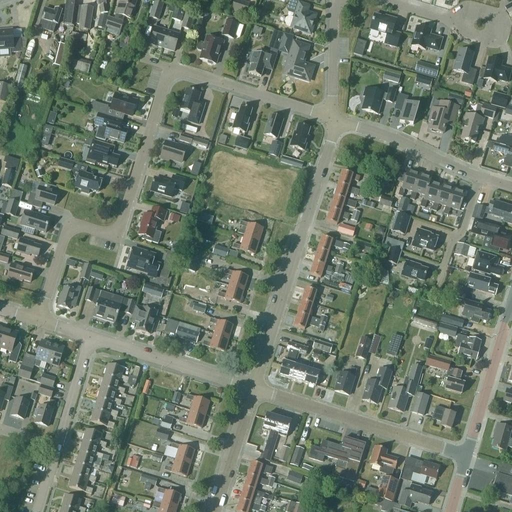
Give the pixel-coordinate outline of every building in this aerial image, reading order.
[(66,0),(63,25),(73,26),(77,0),(66,0)] [(108,17),(105,27),(108,28),(106,32),(119,36),(123,22),(124,18),(129,20),(131,20),(137,0),(120,0),(120,3),(119,2),(115,15),(114,19),(108,17)] [(234,0),(231,11),(246,16),(249,4),(237,0),(234,0)] [(286,19),(285,22),(287,26),(292,27),(291,28),(302,31),(301,32),(310,35),(313,26),(312,26),(316,15),(308,13),(310,6),(290,0),(287,8),(297,11),(295,15),(294,19),(289,17),(286,19)] [(150,17),(158,20),(163,5),(154,2),(150,17)] [(81,8),(78,29),(90,31),(93,9),(81,8)] [(181,21),(182,17),(184,11),(175,8),(173,14),(172,19),(181,21)] [(38,28),(53,33),(56,24),(57,25),(61,12),(55,10),(54,12),(44,9),(38,28)] [(181,28),(190,30),(195,15),(186,12),(181,28)] [(374,15),(370,30),(387,35),(384,45),(396,48),(400,34),(392,32),(396,20),(388,17),(388,19),(374,15)] [(221,36),(234,40),(239,25),(226,21),(221,36)] [(430,35),(431,31),(425,30),(424,28),(420,26),(418,28),(416,27),(411,46),(425,51),(426,48),(438,52),(442,39),(430,35)] [(150,45),(162,49),(167,31),(156,28),(150,45)] [(0,33),(0,49),(10,49),(10,53),(21,52),(21,48),(25,48),(27,38),(20,38),(12,39),(12,30),(1,31),(1,34),(0,33)] [(162,49),(174,52),(179,35),(167,31),(162,49)] [(283,34),(278,52),(287,55),(293,37),(283,34)] [(205,44),(200,43),(198,44),(197,46),(197,48),(198,50),(202,52),(200,60),(207,62),(208,64),(211,65),(213,64),(215,65),(219,52),(221,52),(224,42),(207,37),(205,44)] [(63,66),(68,45),(63,43),(57,65),(63,66)] [(303,65),(308,48),(294,43),(284,74),(309,82),(313,68),(303,65)] [(259,54),(254,52),(250,65),(251,65),(249,74),(260,78),(265,65),(273,67),(277,55),(261,49),(259,54)] [(469,69),(473,54),(470,53),(471,52),(467,50),(462,49),(462,51),(459,50),(453,71),(464,74),(461,83),(472,86),(477,71),(469,69)] [(70,69),(87,74),(90,62),(73,58),(70,69)] [(489,59),(483,79),(497,83),(497,80),(508,83),(511,70),(501,67),(502,62),(489,59)] [(415,71),(431,76),(434,67),(418,62),(415,71)] [(385,80),(398,84),(400,76),(387,73),(385,80)] [(17,77),(14,89),(21,90),(24,79),(17,77)] [(0,102),(6,104),(10,86),(0,84),(0,102)] [(362,110),(378,115),(382,100),(386,101),(386,102),(392,103),(396,91),(389,89),(387,95),(384,94),(365,88),(363,97),(365,97),(362,110)] [(205,105),(198,103),(200,94),(186,90),(180,110),(190,113),(187,122),(198,126),(205,105)] [(135,110),(137,105),(136,104),(136,102),(129,99),(129,98),(115,94),(111,110),(132,116),(134,109),(135,110)] [(494,94),(491,105),(505,109),(508,98),(494,94)] [(409,125),(413,126),(414,122),(417,120),(416,117),(419,106),(406,102),(407,98),(399,95),(395,109),(401,110),(402,113),(400,122),(405,123),(406,126),(409,125)] [(454,96),(452,103),(461,106),(463,99),(454,96)] [(107,109),(108,107),(93,102),(90,111),(105,115),(107,109)] [(453,127),(458,108),(442,104),(440,111),(433,109),(429,123),(432,124),(430,131),(443,135),(446,125),(453,127)] [(480,116),(494,120),(497,109),(484,105),(480,116)] [(249,118),(252,110),(241,107),(238,115),(237,114),(232,129),(246,133),(250,119),(249,118)] [(49,122),(55,124),(58,114),(52,112),(49,122)] [(95,126),(98,127),(95,138),(105,142),(106,139),(123,144),(128,131),(120,128),(123,121),(98,114),(95,126)] [(462,130),(464,130),(461,140),(475,144),(480,130),(482,130),(485,120),(467,114),(462,130)] [(264,135),(277,139),(283,120),(270,116),(264,135)] [(298,125),(296,133),(294,132),(290,147),(304,151),(307,142),(306,141),(310,129),(298,125)] [(44,126),(38,144),(46,146),(51,129),(44,126)] [(179,141),(191,145),(193,138),(181,135),(179,141)] [(511,137),(509,136),(502,136),(501,140),(500,145),(506,147),(506,146),(511,148),(511,146),(511,137)] [(234,148),(246,151),(249,140),(237,137),(234,148)] [(84,146),(90,148),(86,163),(94,166),(95,163),(108,167),(109,165),(116,168),(119,157),(112,155),(112,154),(102,151),(104,144),(87,139),(84,146)] [(268,155),(278,158),(282,145),(272,141),(268,155)] [(169,161),(169,159),(181,163),(186,147),(179,144),(178,146),(166,143),(161,159),(169,161)] [(503,146),(501,152),(508,154),(508,155),(506,159),(505,159),(503,166),(511,168),(511,149),(509,149),(510,148),(503,146)] [(282,157),(280,163),(291,167),(293,160),(282,157)] [(57,167),(71,172),(74,163),(60,159),(57,167)] [(195,162),(191,175),(198,177),(202,165),(195,162)] [(6,170),(2,185),(12,188),(16,173),(6,170)] [(401,188),(398,196),(402,197),(405,190),(412,192),(414,193),(420,174),(408,170),(402,189),(401,188)] [(89,175),(79,172),(74,188),(82,190),(81,193),(87,194),(89,190),(98,193),(101,181),(88,177),(89,175)] [(342,172),(338,184),(349,188),(351,181),(352,181),(352,180),(358,182),(359,177),(342,172)] [(412,192),(410,200),(414,201),(416,194),(425,196),(430,181),(432,178),(420,174),(414,193),(412,192)] [(155,178),(150,192),(172,198),(174,189),(182,192),(185,180),(173,176),(171,183),(155,178)] [(423,199),(420,207),(425,209),(427,201),(434,203),(436,204),(442,185),(430,181),(425,196),(424,200),(423,199)] [(28,194),(26,200),(29,201),(27,205),(39,209),(41,202),(54,206),(58,193),(55,192),(56,188),(41,184),(37,196),(31,194),(31,195),(28,194)] [(338,184),(334,197),(345,200),(347,193),(359,197),(359,196),(364,198),(366,193),(360,191),(349,188),(338,184)] [(434,203),(432,211),(436,212),(439,205),(446,207),(447,207),(453,189),(442,185),(436,204),(434,203)] [(446,207),(443,214),(448,216),(450,208),(459,211),(465,192),(453,189),(447,207),(446,207)] [(334,197),(330,210),(341,213),(343,206),(354,209),(356,203),(345,200),(334,197)] [(379,205),(390,208),(393,201),(381,197),(379,205)] [(5,214),(14,217),(19,204),(9,201),(5,214)] [(184,202),(182,212),(191,213),(192,204),(184,202)] [(503,222),(511,225),(511,207),(495,202),(495,203),(490,202),(488,209),(493,210),(491,216),(504,220),(503,222)] [(476,205),(471,219),(481,222),(485,208),(476,205)] [(142,236),(141,239),(158,244),(161,234),(155,232),(158,220),(163,222),(166,213),(152,208),(150,216),(144,214),(141,223),(142,223),(138,235),(142,236)] [(341,213),(330,210),(327,222),(337,225),(339,218),(347,221),(349,215),(341,213)] [(20,226),(45,233),(50,220),(42,218),(43,217),(25,211),(20,226)] [(392,231),(404,235),(410,217),(398,213),(392,231)] [(470,233),(484,237),(481,248),(497,253),(499,248),(507,250),(511,238),(501,236),(503,229),(473,220),(471,226),(472,227),(470,233)] [(247,228),(244,237),(259,242),(263,228),(241,221),(239,226),(247,228)] [(341,225),(339,233),(352,237),(354,229),(341,225)] [(2,235),(17,240),(19,232),(4,228),(2,235)] [(422,249),(434,252),(438,238),(426,234),(426,233),(417,230),(412,247),(421,250),(422,249)] [(190,245),(196,248),(200,240),(194,237),(190,245)] [(259,242),(244,237),(241,246),(234,244),(232,248),(254,255),(259,242)] [(322,238),(318,250),(328,253),(330,247),(342,250),(342,249),(347,250),(348,246),(322,238)] [(30,255),(38,257),(41,247),(33,245),(34,243),(20,239),(16,252),(30,257),(30,255)] [(386,239),(384,245),(392,248),(394,242),(386,239)] [(456,255),(461,256),(461,254),(467,256),(469,247),(464,246),(458,244),(456,255)] [(213,253),(224,257),(226,257),(228,250),(215,246),(213,253)] [(144,252),(133,248),(127,270),(155,278),(159,265),(152,262),(155,255),(154,255),(154,257),(143,253),(144,252)] [(385,262),(397,265),(401,252),(389,248),(385,262)] [(318,250),(314,263),(324,266),(326,259),(328,260),(330,253),(328,253),(318,250)] [(168,251),(166,258),(173,261),(175,254),(168,251)] [(477,251),(471,270),(490,275),(490,274),(501,277),(503,269),(494,266),(496,257),(477,251)] [(180,268),(194,273),(199,257),(185,253),(184,257),(180,256),(177,266),(180,267),(180,268)] [(0,261),(7,264),(9,257),(0,254),(0,261)] [(416,281),(417,279),(424,282),(428,270),(415,266),(415,265),(406,262),(402,276),(416,281)] [(322,272),(330,274),(332,269),(324,266),(314,263),(310,275),(320,279),(322,272)] [(22,280),(30,283),(33,272),(25,270),(26,268),(11,264),(7,277),(22,282),(22,280)] [(84,265),(80,279),(88,281),(92,267),(84,265)] [(232,277),(229,286),(244,290),(248,277),(226,270),(224,274),(232,277)] [(379,270),(375,282),(381,284),(385,271),(379,270)] [(467,287),(479,291),(479,292),(495,296),(498,287),(489,284),(490,280),(483,278),(471,275),(467,287)] [(58,306),(70,310),(71,305),(75,306),(80,288),(71,285),(69,289),(64,288),(58,306)] [(244,290),(229,286),(226,295),(219,292),(217,297),(240,304),(244,290)] [(455,286),(452,295),(454,296),(464,299),(466,293),(458,291),(459,287),(455,286)] [(154,290),(144,287),(142,293),(152,296),(154,290)] [(93,317),(104,321),(112,295),(89,288),(85,301),(91,303),(91,302),(97,304),(93,317)] [(306,289),(302,302),(312,305),(314,298),(316,299),(318,293),(306,289)] [(193,291),(192,299),(211,303),(213,295),(193,291)] [(112,295),(104,321),(115,324),(119,311),(125,313),(131,315),(135,302),(112,295)] [(302,302),(298,314),(308,317),(310,310),(318,313),(320,308),(312,305),(302,302)] [(470,322),(478,325),(479,320),(487,323),(490,312),(478,308),(479,305),(467,302),(462,317),(470,320),(470,322)] [(192,310),(204,314),(206,307),(194,304),(192,310)] [(131,323),(138,325),(136,331),(150,335),(157,312),(143,308),(143,309),(136,307),(131,323)] [(324,327),(326,323),(321,321),(308,317),(298,314),(294,327),(304,330),(306,323),(318,327),(319,326),(324,327)] [(444,316),(442,322),(454,326),(456,319),(444,316)] [(412,322),(435,330),(437,325),(414,317),(412,322)] [(216,325),(214,334),(229,339),(233,326),(211,319),(209,323),(216,325)] [(166,327),(164,332),(175,336),(175,337),(196,344),(199,334),(200,330),(179,323),(168,320),(166,327)] [(439,324),(438,330),(448,333),(447,335),(454,337),(456,329),(439,324)] [(6,329),(0,347),(0,348),(11,352),(8,361),(16,364),(21,349),(13,346),(17,333),(6,329)] [(229,339),(214,334),(211,343),(204,341),(202,346),(225,352),(229,339)] [(395,334),(389,353),(399,356),(405,337),(395,334)] [(460,350),(458,355),(476,361),(477,359),(478,358),(479,355),(478,354),(479,350),(478,350),(481,342),(457,335),(454,348),(460,350)] [(355,357),(365,361),(372,341),(361,338),(355,357)] [(312,349),(330,354),(332,346),(315,340),(312,349)] [(47,363),(53,344),(41,341),(33,366),(39,368),(41,362),(47,363)] [(283,360),(278,376),(291,380),(295,366),(298,354),(299,354),(300,351),(301,347),(288,342),(286,349),(290,350),(290,351),(287,361),(283,360)] [(53,344),(47,363),(58,367),(64,348),(53,344)] [(313,350),(311,358),(318,360),(320,353),(313,350)] [(461,394),(464,383),(459,382),(462,372),(449,368),(451,361),(429,355),(426,366),(447,372),(445,378),(448,379),(445,390),(461,394)] [(295,366),(291,380),(303,384),(308,368),(300,365),(301,363),(296,362),(296,364),(295,366)] [(108,364),(105,376),(120,381),(127,383),(135,385),(137,378),(132,377),(129,376),(129,378),(122,376),(124,369),(108,364)] [(18,377),(29,380),(32,370),(21,366),(18,377)] [(308,368),(303,384),(315,388),(320,372),(313,369),(313,367),(308,366),(308,368)] [(394,388),(391,396),(393,397),(389,409),(402,414),(408,396),(413,397),(423,369),(412,366),(408,378),(405,378),(401,391),(394,388)] [(338,383),(335,392),(349,397),(354,378),(357,370),(351,369),(348,376),(341,374),(338,375),(337,377),(336,379),(336,381),(338,383)] [(366,390),(362,401),(376,405),(382,389),(386,390),(392,373),(380,369),(375,384),(367,381),(364,389),(366,390)] [(40,384),(52,388),(55,379),(43,375),(40,384)] [(105,376),(101,387),(117,392),(124,394),(125,389),(118,387),(120,381),(105,376)] [(0,410),(3,400),(9,402),(13,388),(2,385),(0,390),(0,410)] [(38,395),(51,399),(54,389),(41,385),(38,395)] [(101,387),(98,399),(113,403),(113,404),(120,406),(122,401),(115,399),(117,392),(101,387)] [(510,406),(511,406),(511,392),(506,391),(503,402),(511,404),(510,406)] [(171,403),(178,405),(181,395),(174,393),(171,403)] [(417,394),(411,413),(423,417),(429,397),(417,394)] [(193,402),(190,411),(205,416),(209,402),(187,395),(186,400),(193,402)] [(11,416),(23,420),(29,403),(16,399),(11,416)] [(98,399),(94,410),(110,415),(117,417),(118,412),(111,410),(113,404),(113,403),(98,399)] [(34,417),(37,417),(35,424),(47,427),(53,410),(52,410),(54,406),(55,402),(50,400),(48,404),(46,403),(45,408),(40,406),(39,410),(37,409),(35,410),(33,415),(34,417)] [(440,409),(436,407),(432,419),(442,422),(440,426),(451,430),(455,415),(447,413),(448,411),(443,409),(440,409)] [(94,410),(91,422),(113,429),(115,424),(108,422),(110,415),(94,410)] [(205,416),(190,411),(187,420),(180,418),(179,422),(201,429),(205,416)] [(271,434),(268,443),(272,444),(280,419),(267,415),(262,431),(271,434)] [(162,422),(160,426),(170,429),(172,422),(162,419),(162,422)] [(268,443),(266,450),(273,452),(278,436),(286,438),(291,423),(280,419),(272,444),(268,443)] [(496,433),(492,448),(505,451),(506,447),(511,448),(511,440),(508,440),(511,429),(497,425),(494,433),(496,433)] [(105,448),(107,443),(100,441),(102,434),(86,430),(83,441),(98,446),(105,448)] [(167,441),(169,432),(162,430),(162,432),(159,432),(157,438),(167,441)] [(312,448),(309,459),(322,463),(324,457),(338,461),(334,477),(354,483),(366,445),(344,438),(341,448),(323,442),(320,450),(312,448)] [(79,453),(95,458),(102,460),(103,455),(96,453),(98,446),(83,441),(79,453)] [(178,450),(175,459),(190,464),(194,451),(172,444),(171,448),(178,450)] [(282,447),(278,461),(286,463),(290,449),(282,447)] [(290,464),(297,467),(304,451),(296,448),(290,464)] [(381,468),(380,472),(391,476),(393,469),(395,469),(398,460),(385,456),(387,451),(375,448),(370,465),(381,468)] [(262,453),(260,458),(271,461),(272,457),(273,452),(266,450),(265,454),(262,453)] [(79,453),(76,465),(91,469),(98,471),(100,466),(93,464),(95,458),(79,453)] [(152,461),(161,464),(163,457),(154,454),(152,461)] [(129,458),(128,466),(139,468),(140,460),(129,458)] [(190,464),(175,459),(172,468),(165,466),(164,470),(186,478),(190,464)] [(406,465),(402,479),(410,482),(413,474),(419,476),(420,475),(426,477),(436,479),(439,467),(423,463),(416,461),(414,468),(406,465)] [(252,462),(248,475),(258,479),(260,471),(262,472),(262,473),(265,474),(270,475),(272,468),(264,466),(262,466),(252,462)] [(501,464),(499,471),(510,475),(511,468),(511,467),(505,465),(501,464)] [(72,476),(88,481),(95,483),(96,478),(89,476),(91,469),(76,465),(72,476)] [(140,482),(155,486),(157,479),(142,475),(140,482)] [(248,475),(244,488),(254,491),(256,484),(258,485),(266,487),(268,482),(260,479),(258,479),(248,475)] [(296,475),(293,482),(300,484),(302,477),(296,475)] [(88,481),(72,476),(69,488),(92,494),(93,489),(86,487),(88,481)] [(376,498),(392,502),(398,481),(382,476),(376,498)] [(494,491),(511,496),(511,480),(498,477),(494,491)] [(416,502),(428,506),(432,494),(420,490),(420,488),(411,485),(409,492),(403,490),(398,505),(401,506),(409,509),(411,503),(415,504),(416,502)] [(164,495),(161,504),(176,508),(180,496),(158,488),(157,493),(164,495)] [(244,488),(240,500),(250,504),(252,504),(259,507),(262,499),(266,501),(268,495),(256,492),(254,491),(244,488)] [(125,507),(128,498),(116,493),(113,503),(125,507)] [(62,507),(77,511),(85,511),(86,509),(79,507),(81,500),(65,495),(62,507)] [(376,499),(374,505),(381,507),(380,511),(382,511),(403,511),(399,511),(401,506),(398,505),(376,499)] [(240,500),(236,511),(247,511),(249,509),(250,510),(256,511),(258,511),(260,507),(259,507),(252,504),(250,504),(240,500)] [(175,511),(176,508),(161,504),(154,502),(152,508),(159,510),(158,511),(175,511)]
